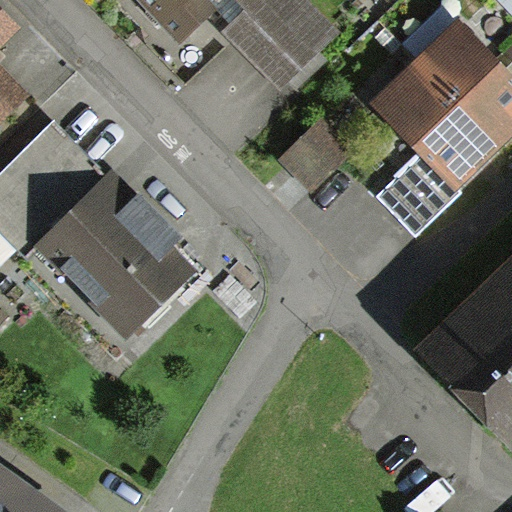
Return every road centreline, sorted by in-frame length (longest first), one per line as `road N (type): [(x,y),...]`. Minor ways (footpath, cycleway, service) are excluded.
road 1 (residential): [(48,0),(324,283)]
road 2 (residential): [(324,283),(493,491),(511,489)]
road 3 (residential): [(324,283),(287,312),(164,511)]
